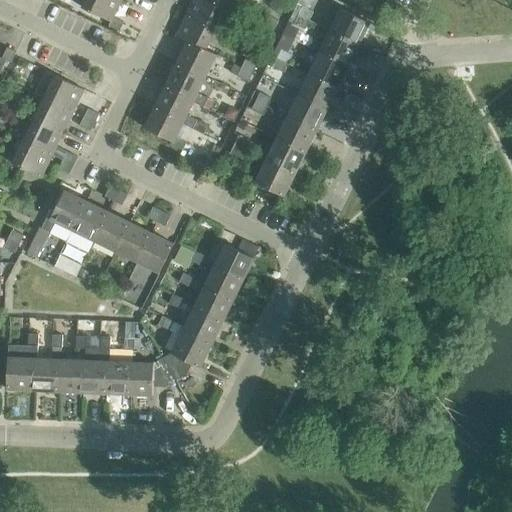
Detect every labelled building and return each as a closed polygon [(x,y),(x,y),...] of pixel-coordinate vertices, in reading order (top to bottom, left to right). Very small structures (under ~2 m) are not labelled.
[(121,0),(85,0),(81,8),(110,22),(108,26),(119,32),(124,23),(113,17),(121,0)] [(212,0),(193,0),(187,14),(215,28),(226,6),(212,0)] [(298,5),(289,22),(293,24),(298,16),(302,7),(298,5)] [(302,7),(298,16),(309,21),(313,12),(302,7)] [(340,9),(329,31),(358,45),(369,23),(340,9)] [(176,36),(187,42),(187,41),(205,50),(205,49),(215,28),(187,14),(176,36)] [(267,16),(262,24),(273,30),(278,21),(267,16)] [(309,21),(298,16),(293,24),(304,30),(309,21)] [(289,22),(283,35),(294,40),(299,43),(305,30),(304,30),(293,24),(289,22)] [(273,30),(262,24),(258,33),(269,39),(273,30)] [(329,31),(319,53),(348,67),(358,45),(329,31)] [(187,42),(176,63),(205,77),(216,55),(205,49),(205,50),(187,41),(187,42)] [(0,57),(0,73),(6,61),(10,63),(16,52),(7,48),(2,58),(0,57)] [(281,50),(277,59),(288,64),(292,55),(281,50)] [(319,53),(308,74),(337,88),(348,67),(319,53)] [(272,56),(268,65),(272,67),(277,59),(272,56)] [(245,59),(241,68),(252,73),(256,64),(245,59)] [(288,64),(277,59),(272,67),(283,73),(288,64)] [(176,63),(166,84),(194,99),(192,103),(203,108),(208,99),(197,94),(205,77),(176,63)] [(252,73),(241,68),(237,77),(248,82),(252,73)] [(308,74),(297,96),(326,110),(337,88),(308,74)] [(55,76),(44,98),(73,112),(84,90),(55,76)] [(166,84),(155,106),(184,120),(182,124),(193,129),(197,120),(186,115),(192,103),(194,99),(166,84)] [(260,93),(255,102),(266,107),(271,98),(260,93)] [(297,96),(287,117),(316,131),(326,110),(297,96)] [(44,98),(33,120),(62,134),(73,112),(44,98)] [(208,99),(203,108),(208,110),(213,101),(208,99)] [(266,107),(255,102),(251,110),(262,116),(266,107)] [(184,120),(155,106),(144,128),(172,142),(171,145),(182,151),(186,142),(176,137),(182,124),(184,120)] [(88,109),(83,118),(94,123),(99,114),(88,109)] [(226,112),(223,116),(233,121),(238,112),(233,109),(226,112)] [(287,117),(276,139),(305,153),(316,131),(287,117)] [(94,123),(83,118),(79,126),(90,132),(94,123)] [(33,120),(23,141),(52,155),(56,147),(62,134),(33,120)] [(197,120),(193,129),(203,135),(208,126),(197,120)] [(246,127),(244,131),(253,135),(255,131),(246,127)] [(238,136),(234,145),(245,150),(249,141),(238,136)] [(276,139),(266,160),(295,174),(305,153),(276,139)] [(52,155),(23,141),(12,164),(40,178),(52,155)] [(245,150),(234,145),(230,153),(241,159),(245,150)] [(56,147),(52,155),(62,161),(67,152),(56,147)] [(67,152),(62,161),(73,166),(78,157),(67,152)] [(295,174),(266,160),(255,183),(284,197),(295,174)] [(73,166),(62,161),(58,170),(69,175),(73,166)] [(104,197),(113,201),(119,190),(110,186),(104,197)] [(119,190),(113,201),(122,206),(127,195),(119,190)] [(55,222),(72,231),(86,202),(64,191),(50,219),(47,218),(41,229),(49,232),(50,233),(55,222)] [(72,231),(94,241),(108,212),(86,202),(72,231)] [(147,218),(156,223),(162,211),(153,207),(147,218)] [(162,211),(156,223),(165,227),(170,216),(162,211)] [(94,241),(115,252),(129,223),(108,212),(94,241)] [(115,252),(137,262),(151,233),(129,223),(115,252)] [(36,258),(49,232),(41,229),(40,228),(27,253),(36,258)] [(12,230),(8,239),(19,244),(23,236),(12,230)] [(151,233),(137,262),(159,273),(173,244),(151,233)] [(19,244),(8,239),(3,248),(14,253),(19,244)] [(242,239),(237,250),(253,258),(259,247),(242,239)] [(224,244),(213,266),(242,281),(253,258),(237,250),(224,244)] [(189,261),(200,266),(205,257),(194,252),(189,261)] [(60,255),(54,267),(60,270),(66,258),(60,255)] [(211,271),(203,288),(232,302),(242,281),(213,266),(211,271)] [(81,269),(78,276),(86,280),(89,273),(81,269)] [(179,282),(190,288),(194,279),(183,273),(179,282)] [(193,308),(192,310),(221,324),(232,302),(203,288),(201,293),(193,308)] [(168,304),(179,309),(183,303),(184,300),(173,295),(168,304)] [(183,303),(179,309),(190,314),(192,310),(193,308),(183,303)] [(190,314),(182,331),(211,345),(221,324),(192,310),(190,314)] [(158,325),(169,331),(173,322),(162,316),(158,325)] [(125,322),(124,338),(134,339),(135,323),(125,322)] [(171,353),(162,359),(175,381),(186,374),(192,364),(200,368),(211,345),(182,331),(171,353)] [(28,347),(38,347),(38,335),(28,334),(28,347)] [(52,348),(62,348),(62,336),(52,335),(52,348)] [(76,348),(86,349),(86,337),(76,336),(76,348)] [(100,349),(110,350),(110,338),(100,337),(100,349)] [(124,351),(134,351),(134,339),(124,338),(124,351)] [(79,393),(103,394),(104,362),(109,362),(110,350),(100,349),(97,349),(96,348),(89,347),(88,349),(86,349),(85,361),(80,361),(79,393)] [(52,348),(51,359),(56,360),(61,360),(62,348),(52,348)] [(6,390),(31,391),(32,359),(8,357),(6,390)] [(31,391),(55,392),(56,360),(51,359),(32,359),(31,391)] [(128,363),(127,395),(152,396),(152,387),(164,387),(175,381),(162,359),(153,364),(128,363)] [(55,392),(79,393),(80,361),(61,360),(56,360),(55,392)] [(103,394),(127,395),(128,363),(109,362),(104,362),(103,394)]
